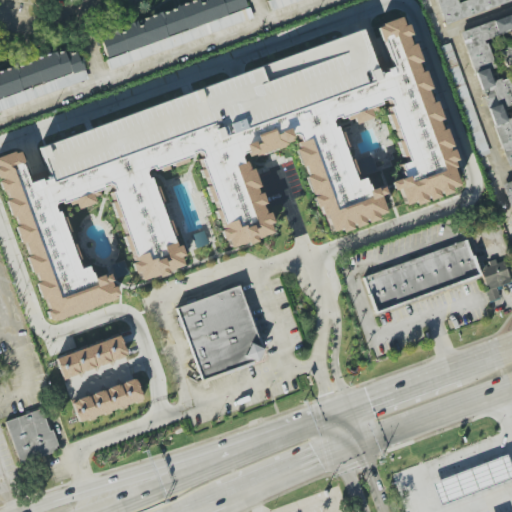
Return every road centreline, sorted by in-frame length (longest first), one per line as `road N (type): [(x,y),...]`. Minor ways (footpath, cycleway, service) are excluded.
road 1 (trunk): [(497,353),(338,412)]
road 2 (motorway): [(230,456),(99,511)]
road 3 (primary): [(162,470),(27,511)]
